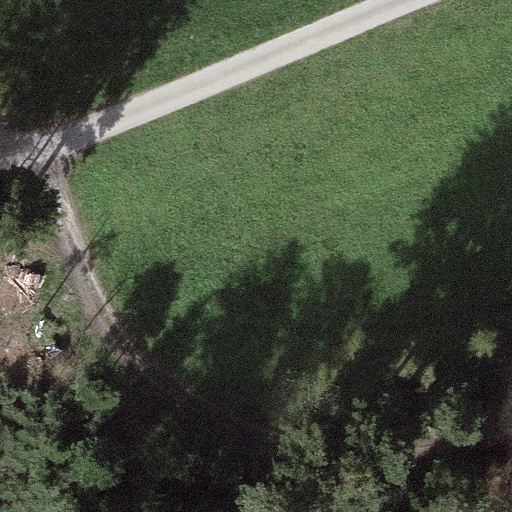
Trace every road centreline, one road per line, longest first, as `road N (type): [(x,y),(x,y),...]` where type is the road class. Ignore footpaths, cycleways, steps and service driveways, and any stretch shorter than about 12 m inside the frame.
road 1 (track): [(511,431),(356,451),(299,447),(198,403),(147,360),(0,106)]
road 2 (track): [(359,0),(0,147)]
